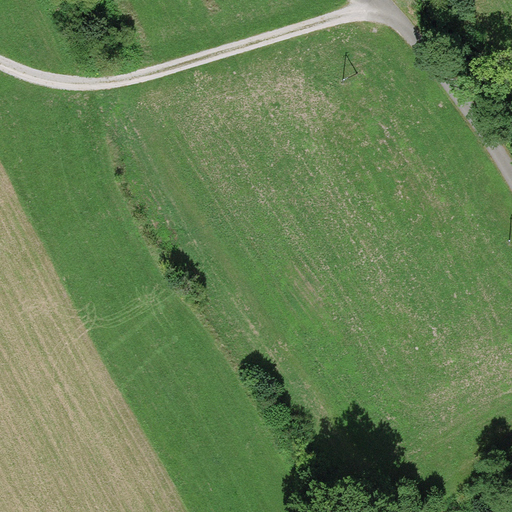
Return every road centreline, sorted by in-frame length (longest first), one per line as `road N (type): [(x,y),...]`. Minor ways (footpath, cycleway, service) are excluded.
road 1 (track): [(0,63),(67,84),(102,80),(381,1)]
road 2 (track): [(379,0),(439,69),(511,179)]
